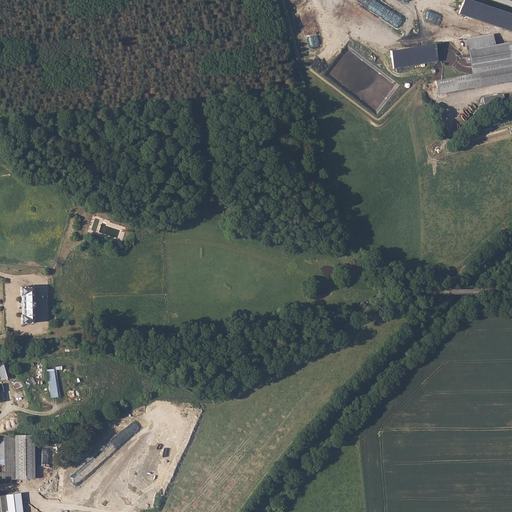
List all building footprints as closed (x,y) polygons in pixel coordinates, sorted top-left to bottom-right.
[(511,40),(506,42),(493,44),(492,34),(465,38),(467,48),(471,73),(434,80),(436,92),(511,80),(511,40)] [(481,97),(484,110),(504,107),(502,93),(481,97)] [(21,313),(22,323),(35,323),(35,308),(36,308),(36,301),(35,301),(34,285),(21,286),(20,295),(23,295),(23,314),(21,313)] [(13,376),(9,359),(0,359),(0,371),(2,379),(13,376)] [(24,388),(22,379),(15,381),(17,390),(24,388)] [(109,385),(120,394),(123,390),(113,381),(109,385)] [(0,418),(0,425),(0,434),(5,435),(15,434),(24,434),(24,418),(0,418)] [(15,434),(5,435),(5,438),(5,460),(5,472),(15,472),(15,434)] [(34,434),(15,434),(15,472),(15,479),(34,479),(34,434)]
